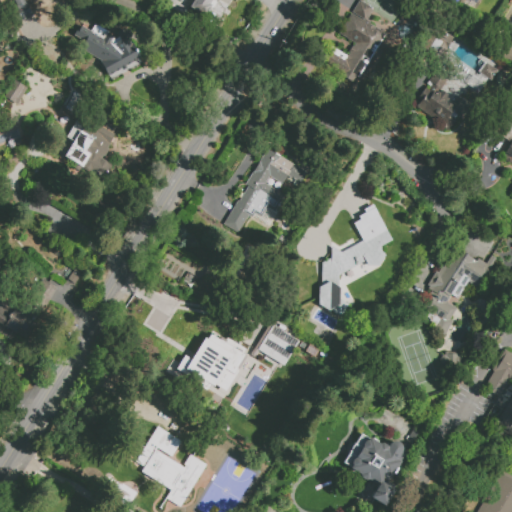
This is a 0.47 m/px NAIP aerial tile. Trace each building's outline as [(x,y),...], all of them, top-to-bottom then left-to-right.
[(0,3),(5,0),(21,0),(30,15),(11,26),(0,5),(0,3)] [(352,82),(338,74),(340,70),(322,60),(330,46),(348,56),(350,53),(348,52),(351,46),(353,47),(355,44),(339,35),(351,14),(361,20),(361,19),(352,13),(359,1),(373,9),(366,21),(370,23),(369,25),(385,34),(359,79),(355,76),(352,82)] [(122,29),(123,31),(126,30),(130,36),(127,38),(135,50),(135,49),(141,58),(139,59),(142,63),(132,69),(132,68),(111,80),(108,76),(98,61),(77,48),(81,41),(70,35),(75,27),(77,28),(79,25),(89,31),(92,25),(96,26),(108,32),(107,33),(110,35),(115,39),(118,37),(116,33),(122,29)] [(485,57),(451,39),(452,37),(436,29),(426,49),(443,57),(444,54),(469,67),(466,73),(481,81),(484,76),(477,73),(485,57)] [(496,71),(485,62),(478,72),(489,80),(496,71)] [(429,117),(416,107),(420,101),(417,99),(425,87),(428,89),(430,87),(426,85),(434,73),(446,82),(441,89),(440,88),(437,92),(438,93),(440,91),(441,91),(443,92),(444,93),(446,94),(446,96),(445,98),(448,100),(446,102),(452,106),(450,108),(451,109),(454,105),(453,104),(459,96),(471,104),(460,119),(455,115),(453,119),(448,115),(444,121),(432,112),(429,117)] [(17,105),(4,97),(14,80),(27,88),(17,105)] [(74,91),(80,95),(71,110),(65,107),(74,91)] [(59,111),(68,120),(63,125),(54,115),(59,111)] [(65,137),(76,121),(82,125),(71,141),(65,137)] [(63,157),(80,132),(92,140),(84,151),(90,155),(81,168),(63,157)] [(511,163),(511,140),(510,139),(501,158),(511,163)] [(267,150),(275,155),(276,154),(306,173),(298,187),(292,183),(294,180),(287,176),(281,185),(269,177),(265,184),(285,197),(275,214),(266,208),(260,218),(254,214),(251,218),(248,216),(237,233),(223,224),(237,201),(239,201),(248,187),(245,185),(267,150)] [(318,305),(319,287),(320,287),(321,263),(330,258),(331,247),(340,253),(362,241),(353,224),(360,221),(358,217),(365,213),(363,210),(372,205),(392,241),(380,247),(384,256),(378,267),(366,266),(363,262),(338,276),(338,287),(339,287),(339,299),(347,304),(340,317),(318,305)] [(443,336),(437,332),(439,328),(429,321),(430,320),(424,316),(432,302),(426,298),(430,291),(427,290),(429,287),(427,285),(435,272),(437,273),(453,248),(475,262),(477,259),(486,264),(491,256),(496,259),(477,289),(466,282),(456,299),(451,295),(446,303),(455,309),(449,320),(452,322),(443,336)] [(0,333),(0,301),(13,310),(35,274),(56,287),(44,307),(42,305),(33,318),(36,320),(25,338),(16,333),(11,340),(0,333)] [(256,351),(271,325),(295,338),(280,364),(256,351)] [(260,371),(251,385),(232,373),(220,392),(229,397),(223,406),(195,388),(202,377),(183,365),(194,347),(216,361),(219,356),(222,358),(227,350),(260,371)] [(511,439),(493,428),(511,396),(511,384),(508,382),(498,398),(483,389),(493,372),(491,371),(503,350),(511,355),(511,439)] [(461,365),(461,353),(440,353),(439,365),(461,365)] [(206,466),(178,510),(165,501),(171,491),(132,466),(157,427),(180,443),(171,457),(154,447),(153,449),(182,468),(189,456),(206,466)] [(343,463),(349,453),(348,453),(353,443),(354,444),(360,435),(367,439),(368,438),(378,444),(382,443),(387,446),(388,444),(391,442),(395,442),(398,444),(400,446),(401,449),(401,452),(399,454),(402,456),(399,460),(403,462),(387,487),(391,490),(380,506),(367,498),(375,486),(366,480),(365,481),(358,477),(359,476),(348,469),(350,467),(343,463)] [(511,511),(511,476),(500,470),(475,511),(511,511)]
